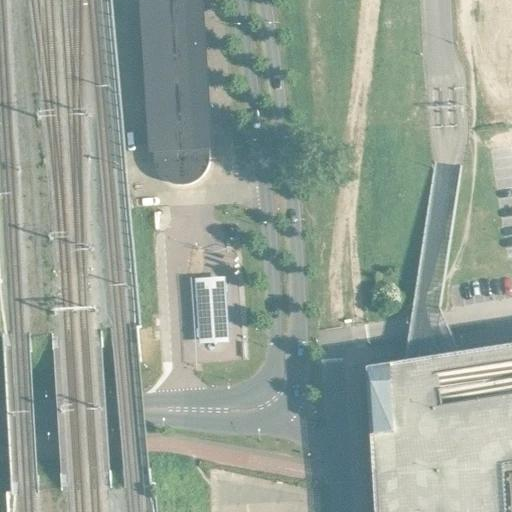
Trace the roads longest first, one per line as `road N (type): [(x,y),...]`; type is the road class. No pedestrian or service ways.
road 1 (secondary): [(284,402),(303,371),(296,221),(266,0)]
road 2 (secondary): [(240,0),(281,339),(266,384)]
road 3 (unclassified): [(425,360),(448,162),(439,0)]
road 4 (secondary): [(0,426),(242,416),(284,402)]
road 5 (unclassified): [(339,434),(332,344),(343,334),(511,309)]
road 6 (secondary): [(266,384),(237,393),(0,402)]
